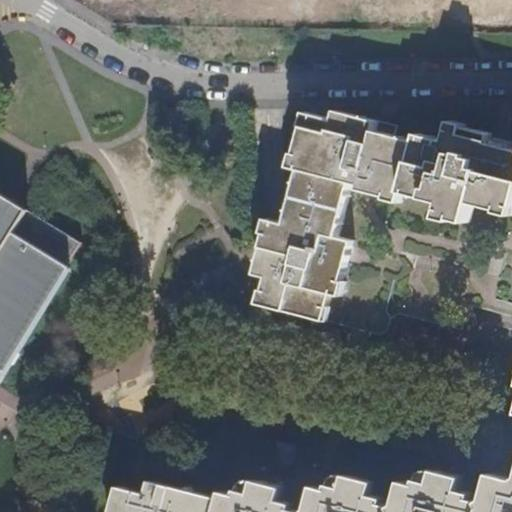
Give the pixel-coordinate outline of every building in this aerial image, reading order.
[(164,128),(167,134),(184,134),(189,131),(191,112),(187,109),(169,109),(165,112),(164,128)] [(503,208),(504,201),(511,174),(511,145),(490,139),(493,133),(464,126),(461,133),(450,130),(446,141),(418,134),(417,140),(389,133),(387,141),(374,138),(376,130),(379,119),(338,109),(334,119),(317,114),(313,127),(306,125),(296,167),(304,169),(289,222),(273,218),(266,247),(276,250),(274,260),(263,258),(259,274),(271,277),(264,305),(327,321),(335,295),(342,296),(356,241),(341,237),(355,183),(364,185),(365,182),(380,186),(378,194),(402,200),(404,192),(445,202),(443,209),(455,212),(454,218),(469,222),(474,201),(503,208)] [(387,141),(389,133),(376,130),(374,138),(387,141)] [(363,190),(378,194),(380,186),(365,182),(364,185),(363,190)] [(0,374),(9,360),(11,360),(19,346),(18,345),(83,239),(0,186),(0,374)] [(276,250),(266,247),(263,258),(274,260),(276,250)] [(348,479),(339,511),(486,511),(493,490),(478,486),(481,479),(467,475),(469,463),(442,457),(439,468),(426,466),(424,472),(409,469),(403,493),(396,497),(388,495),(389,489),(375,486),(379,472),(351,466),(348,479)] [(226,490),(159,472),(155,484),(129,477),(118,511),(280,511),(287,491),(289,479),(261,472),(257,484),(245,480),(243,486),(230,481),(226,490)] [(287,491),(280,511),(339,511),(348,479),(334,476),(333,482),(318,479),(312,504),(299,501),(301,495),(287,491)] [(496,511),(503,487),(508,488),(511,485),(511,480),(496,476),(493,490),(486,511),(496,511)] [(511,511),(511,485),(508,488),(503,487),(496,511),(511,511)]
